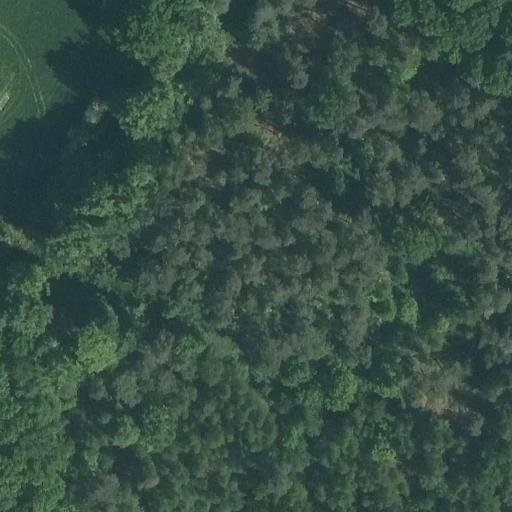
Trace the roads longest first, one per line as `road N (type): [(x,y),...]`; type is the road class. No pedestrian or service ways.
road 1 (track): [(27,238),(475,457),(511,491)]
road 2 (track): [(0,321),(38,408),(22,511)]
